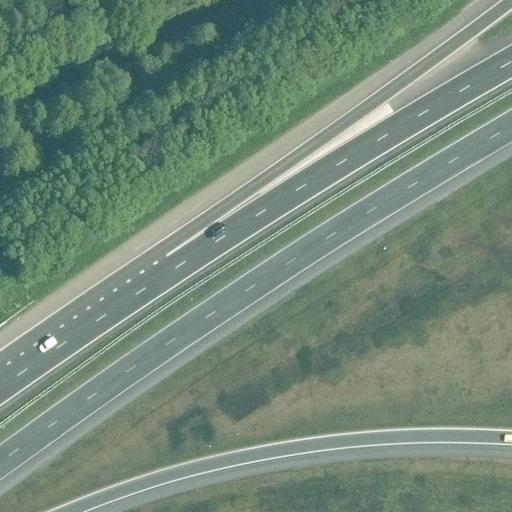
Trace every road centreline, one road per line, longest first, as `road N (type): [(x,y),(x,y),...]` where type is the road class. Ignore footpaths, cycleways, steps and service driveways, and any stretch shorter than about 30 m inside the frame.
road 1 (motorway): [(0,466),(383,203),(511,130)]
road 2 (motorway): [(73,511),(273,457),(363,446),(511,445)]
road 3 (motorway): [(288,196),(0,390)]
road 4 (motorway): [(511,3),(354,131),(288,196)]
road 5 (motorway): [(511,61),(288,196)]
